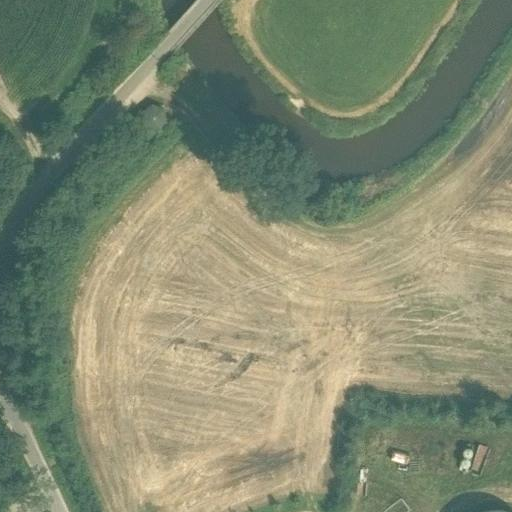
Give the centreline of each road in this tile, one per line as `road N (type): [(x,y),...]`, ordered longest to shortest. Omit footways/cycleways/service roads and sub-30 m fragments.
road 1 (unclassified): [(205,0),(51,163),(23,202),(0,263)]
road 2 (unclassified): [(0,354),(4,386),(62,511)]
